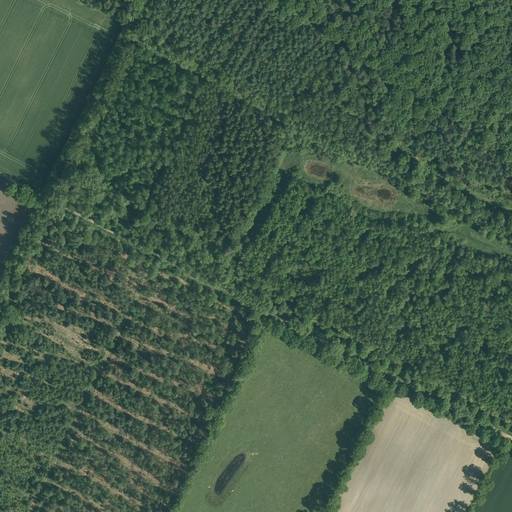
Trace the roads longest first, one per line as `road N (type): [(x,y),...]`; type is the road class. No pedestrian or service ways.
road 1 (unclassified): [(0,172),(511,438)]
road 2 (track): [(288,0),(387,77),(511,145)]
